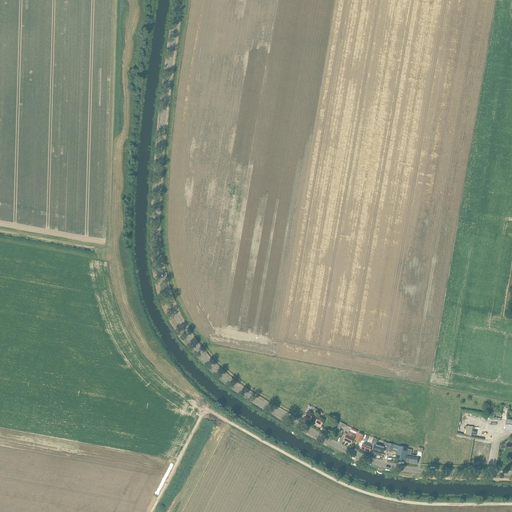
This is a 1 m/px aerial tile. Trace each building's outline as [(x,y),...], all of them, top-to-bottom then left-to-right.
[(309,405),(307,408),(315,413),(317,409),(309,405)] [(311,420),(314,415),(308,411),(304,418),(307,420),(308,419),(311,420)] [(324,420),(319,417),(315,423),(318,425),(317,426),(320,428),(324,420)] [(356,434),(357,431),(352,428),(349,433),(348,433),(347,436),(346,435),(344,441),(351,445),(356,435),(356,434)] [(392,451),(397,453),(398,446),(394,444),(394,445),(388,443),(388,444),(387,447),(386,450),(391,452),(392,451)] [(360,449),(370,453),(370,452),(370,451),(372,448),(371,447),(362,444),(360,449)] [(383,453),(385,448),(376,445),(373,454),(381,457),(382,453),(383,453)] [(399,446),(398,446),(397,453),(396,459),(405,461),(407,448),(398,447),(399,446)] [(413,458),(413,456),(411,455),(412,450),(407,449),(405,462),(417,464),(418,459),(413,458)]
